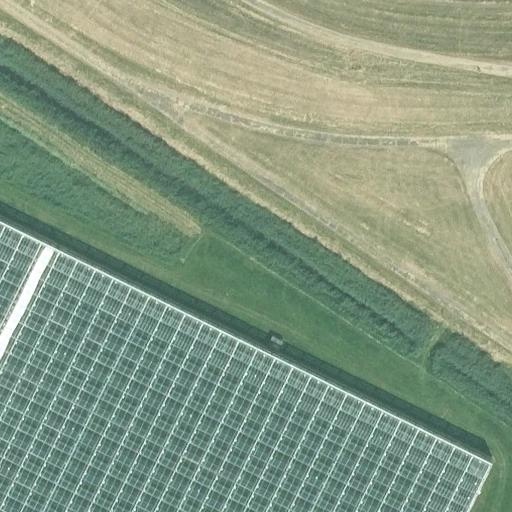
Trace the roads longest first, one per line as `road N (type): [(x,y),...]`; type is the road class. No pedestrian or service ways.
road 1 (track): [(511,341),(0,1)]
road 2 (track): [(511,144),(331,142),(175,111)]
road 3 (track): [(474,144),(511,264)]
